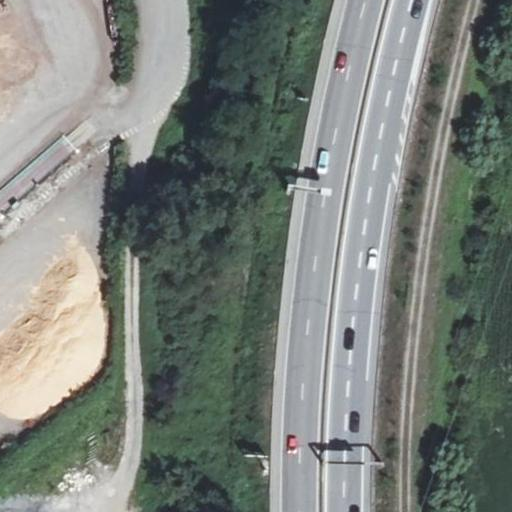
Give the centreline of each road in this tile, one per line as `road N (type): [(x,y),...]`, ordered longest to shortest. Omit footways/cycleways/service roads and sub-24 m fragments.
road 1 (track): [(239,510),(239,275),(258,154),(307,0)]
road 2 (track): [(404,511),(403,426),(423,230),(472,0)]
road 3 (trunk): [(345,511),(369,199),(413,0)]
road 4 (trunk): [(364,0),(322,196),(298,511)]
